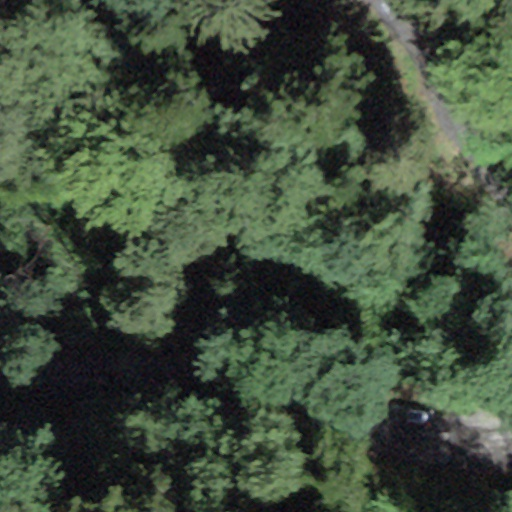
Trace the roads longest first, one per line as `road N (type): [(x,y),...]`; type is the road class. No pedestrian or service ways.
road 1 (track): [(511,440),(430,440),(251,406),(93,393)]
road 2 (track): [(379,0),(437,64),(511,206)]
